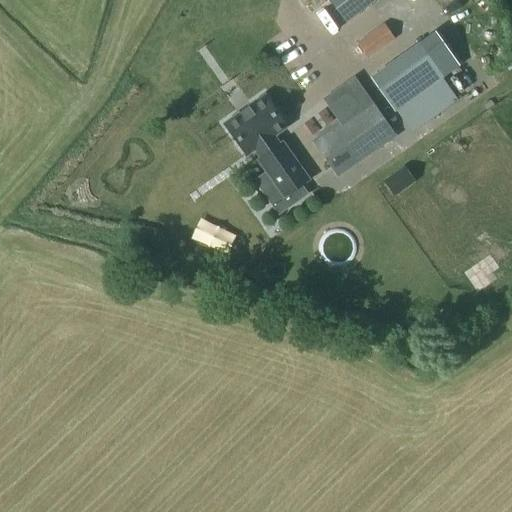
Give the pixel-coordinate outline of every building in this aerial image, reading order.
[(326,0),(344,23),(375,0),(326,0)] [(383,25),(357,44),(367,59),(393,40),(383,25)] [(416,46),(371,78),(394,113),(442,79),(416,46)] [(285,102),(324,81),(311,56),(271,77),(285,102)] [(354,80),(325,100),(340,121),(368,100),(354,80)] [(238,115),(224,124),(244,154),(255,146),(262,156),(258,159),(284,195),(304,181),(278,145),(275,147),(268,137),(283,127),(262,98),(248,108),(247,105),(237,112),(238,115)] [(370,104),(314,143),(336,175),(392,136),(370,104)] [(156,231),(166,195),(147,190),(137,226),(156,231)]
